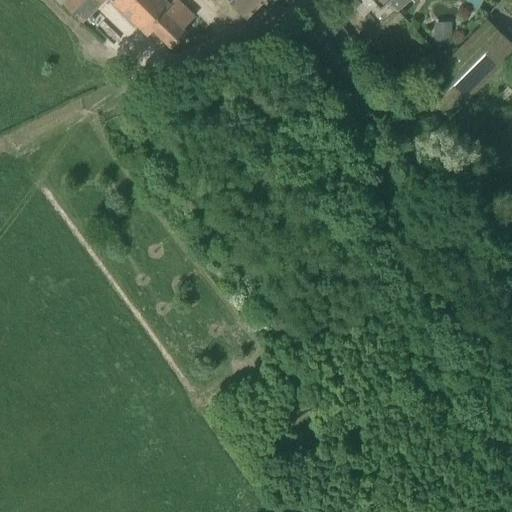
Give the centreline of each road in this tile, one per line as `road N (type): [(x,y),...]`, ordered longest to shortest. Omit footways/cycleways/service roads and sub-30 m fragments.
road 1 (track): [(293,5),(511,233)]
road 2 (track): [(293,5),(135,68)]
